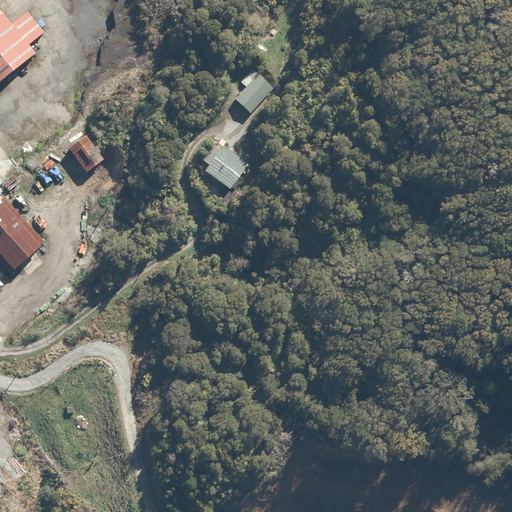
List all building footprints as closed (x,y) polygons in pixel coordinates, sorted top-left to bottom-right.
[(0,75),(32,49),(0,10),(0,75)] [(231,93),(233,93),(256,97),(260,65),(235,62),(231,93)] [(85,132),(66,147),(86,172),(105,158),(85,132)] [(204,161),(200,167),(234,192),(244,178),(239,175),(247,164),(222,145),(218,150),(210,145),(200,158),(204,161)] [(41,254),(0,206),(0,275),(7,284),(41,254)]
